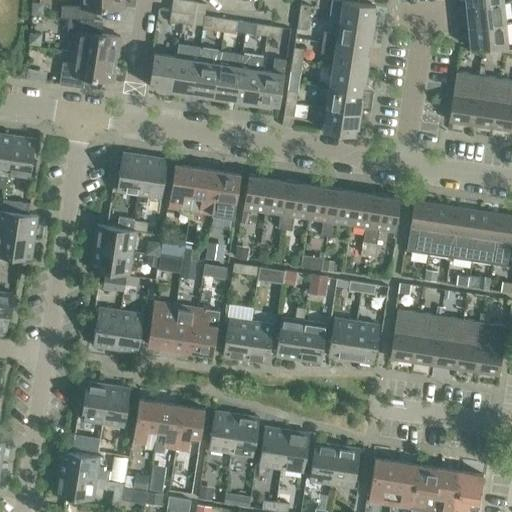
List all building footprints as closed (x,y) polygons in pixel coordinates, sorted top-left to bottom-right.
[(80,0),(81,6),(62,6),(61,17),(69,18),(69,17),(93,20),(94,8),(123,9),(123,0),(80,0)] [(172,0),(171,10),(183,12),(195,14),(197,1),(188,0),(172,0)] [(331,0),(329,20),(339,22),(374,28),(376,15),(374,12),(375,5),(342,0),(331,0)] [(195,14),(183,12),(181,22),(193,24),(194,22),(203,24),(205,15),(206,3),(197,1),(195,14)] [(467,4),(469,26),(505,22),(503,1),(467,4)] [(42,3),(32,3),(32,13),(41,13),(42,3)] [(299,16),(309,18),(311,5),(300,4),(299,16)] [(183,12),(171,10),(169,20),(181,22),(183,12)] [(205,15),(203,24),(203,25),(212,27),(214,17),(205,15)] [(309,18),(299,16),(297,28),(307,30),(309,18)] [(92,32),(93,20),(69,17),(69,18),(68,29),(78,31),(75,52),(116,58),(117,49),(119,49),(121,36),(92,32)] [(224,28),(225,19),(214,17),(212,27),(224,28)] [(225,19),(224,28),(245,32),(247,22),(225,19)] [(267,35),(268,25),(255,23),(247,22),(245,32),(267,35)] [(339,22),(338,33),(323,31),(321,41),(368,49),(369,42),(372,40),(374,28),(339,22)] [(507,45),(505,22),(469,26),(471,49),(507,45)] [(268,25),(267,35),(279,37),(280,27),(268,25)] [(30,33),(29,43),(39,44),(40,34),(30,33)] [(320,53),(334,55),(333,65),(367,70),(369,57),(367,55),(368,49),(321,41),(320,53)] [(201,95),(213,97),(221,50),(199,47),(197,59),(192,92),(199,93),(201,95)] [(292,59),(302,60),(304,48),(294,47),(292,59)] [(229,98),(235,99),(242,53),(221,50),(213,97),(226,99),(229,98)] [(114,67),(116,58),(75,52),(73,63),(63,61),(61,71),(59,83),(83,87),(84,76),(114,81),(116,68),(114,67)] [(158,89),(171,91),(176,56),(154,53),(149,85),(156,86),(158,89)] [(263,61),(249,59),(248,54),(242,53),(235,99),(241,99),(243,102),(256,104),(261,69),(263,61)] [(186,91),(192,92),(197,59),(176,56),(171,91),(184,93),(186,91)] [(0,68),(10,70),(11,60),(2,59),(0,68)] [(272,71),(261,69),(256,104),(269,106),(272,104),(279,105),(285,61),(273,59),(272,71)] [(302,60),(292,59),(290,71),(300,72),(302,60)] [(333,65),(329,86),(362,91),(363,85),(365,83),(367,70),(333,65)] [(38,71),(28,69),(26,78),(36,81),(38,71)] [(456,71),(449,121),(471,124),(478,74),(456,71)] [(478,74),(471,124),(492,127),(499,78),(483,75),(478,74)] [(511,79),(499,78),(492,127),(511,130),(511,79)] [(329,86),(326,108),(361,113),(363,100),(361,97),(362,91),(329,86)] [(286,101),(296,103),(298,91),(287,89),(286,101)] [(296,103),(286,101),(284,113),(294,115),(296,103)] [(359,126),(361,113),(326,108),(323,130),(355,135),(356,128),(359,126)] [(0,187),(5,188),(7,174),(13,135),(0,132),(0,187)] [(7,174),(30,177),(35,138),(13,135),(7,174)] [(116,190),(139,194),(145,155),(122,152),(116,190)] [(167,158),(145,155),(139,194),(161,197),(167,158)] [(168,207),(181,209),(190,210),(197,167),(175,163),(168,207)] [(190,210),(211,214),(218,170),(197,167),(190,210)] [(218,170),(211,214),(234,217),(240,174),(218,170)] [(251,209),(265,211),(270,178),(248,175),(241,222),(249,223),(251,209)] [(285,229),(292,182),(270,178),(265,211),(280,213),(278,228),(285,229)] [(294,215),(308,218),(313,185),(292,182),(285,229),(291,230),(294,215)] [(327,235),(334,188),(313,185),(308,218),(322,220),(320,234),(327,235)] [(336,222),(350,224),(356,191),(334,188),(327,235),(334,236),(336,222)] [(368,254),(377,195),(356,191),(350,224),(365,226),(361,253),(368,254)] [(399,198),(377,195),(368,254),(375,255),(379,228),(394,231),(399,198)] [(2,209),(12,210),(14,200),(4,198),(2,209)] [(428,254),(436,204),(414,200),(406,250),(428,254)] [(428,254),(450,257),(457,207),(436,204),(428,254)] [(453,272),(455,258),(471,260),(479,210),(457,207),(450,257),(448,271),(453,272)] [(0,208),(0,231),(34,237),(38,215),(0,208)] [(492,263),(500,214),(479,210),(471,260),(492,263)] [(511,215),(500,214),(492,263),(511,266),(511,215)] [(117,227),(133,229),(135,220),(135,217),(119,215),(117,227)] [(148,222),(135,220),(133,229),(136,230),(146,231),(148,222)] [(134,242),(136,230),(133,229),(117,227),(97,224),(94,246),(132,252),(138,253),(140,243),(134,242)] [(0,254),(8,256),(31,260),(34,237),(0,231),(0,254)] [(170,255),(181,257),(183,239),(166,236),(163,254),(170,255)] [(160,243),(149,241),(147,253),(159,255),(160,243)] [(184,257),(196,259),(198,260),(200,244),(186,242),(184,257)] [(224,246),(208,244),(206,257),(222,260),(224,246)] [(129,275),(132,252),(94,246),(90,269),(105,271),(126,274),(129,275)] [(235,256),(248,258),(249,248),(236,246),(235,256)] [(0,265),(6,266),(8,256),(0,254),(0,265)] [(161,254),(158,268),(168,269),(170,255),(163,254),(161,254)] [(322,269),(324,257),(304,254),(302,266),(322,269)] [(149,255),(148,264),(157,266),(159,257),(149,255)] [(194,276),(196,259),(184,257),(182,274),(194,276)] [(325,259),(323,269),(333,271),(335,261),(325,259)] [(225,278),(227,268),(204,264),(202,274),(225,278)] [(258,275),(259,266),(246,264),(245,273),(258,275)] [(258,275),(257,279),(283,283),(284,281),(285,271),(272,269),(259,266),(258,275)] [(424,279),(435,281),(437,272),(426,270),(424,279)] [(124,289),(125,284),(126,274),(105,271),(102,286),(124,289)] [(295,272),(285,271),(284,281),(293,283),(295,272)] [(139,276),(129,275),(126,274),(125,284),(138,286),(139,276)] [(325,296),(328,277),(311,274),(308,293),(325,296)] [(456,284),(467,285),(468,276),(457,275),(456,284)] [(480,278),(479,287),(489,289),(490,280),(480,278)] [(361,291),(362,282),(350,280),(349,289),(361,291)] [(362,282),(361,291),(374,293),(375,284),(362,282)] [(511,292),(511,282),(503,282),(501,291),(511,292)] [(409,293),(410,284),(399,283),(398,291),(409,293)] [(12,293),(0,291),(0,331),(6,332),(12,293)] [(147,344),(169,347),(176,304),(154,300),(147,344)] [(197,307),(176,304),(169,347),(191,350),(197,307)] [(115,349),(121,310),(98,306),(92,345),(115,349)] [(298,359),(304,320),(306,308),(297,306),(295,319),(281,317),(275,355),(298,359)] [(220,311),(210,309),(197,307),(191,350),(213,354),(220,311)] [(412,361),(419,312),(397,308),(390,358),(412,361)] [(143,313),(121,310),(115,349),(137,352),(143,313)] [(433,365),(441,315),(419,312),(412,361),(433,365)] [(433,365),(455,368),(462,318),(441,315),(433,365)] [(222,355),(245,359),(251,320),(228,317),(222,355)] [(350,359),(356,321),(334,317),(328,356),(350,359)] [(455,368),(476,371),(484,321),(479,321),(462,318),(455,368)] [(251,320),(245,359),(267,362),(273,323),(251,320)] [(304,320),(298,359),(320,362),(326,324),(304,320)] [(379,324),(356,321),(350,359),(373,363),(379,324)] [(489,322),(484,321),(476,371),(498,375),(506,325),(489,322)] [(102,422),(108,384),(86,381),(80,419),(102,422)] [(130,387),(108,384),(102,422),(124,426),(130,387)] [(132,442),(145,444),(145,447),(154,448),(161,401),(139,398),(132,442)] [(182,405),(161,401),(154,448),(162,449),(163,446),(175,448),(182,405)] [(182,405),(175,448),(188,450),(190,435),(200,437),(204,408),(182,405)] [(231,452),(237,413),(214,410),(208,449),(231,452)] [(259,416),(237,413),(231,452),(253,456),(259,416)] [(281,468),(287,429),(264,425),(258,465),(281,468)] [(287,429),(281,468),(303,472),(309,432),(287,429)] [(73,446),(89,448),(91,436),(75,434),(73,446)] [(309,480),(331,483),(337,445),(314,441),(309,480)] [(359,448),(337,445),(331,483),(354,487),(359,448)] [(58,471),(108,479),(110,470),(98,468),(100,455),(61,450),(58,471)] [(116,453),(112,476),(125,478),(129,455),(116,453)] [(368,501),(390,504),(397,461),(375,458),(368,501)] [(390,504),(399,506),(412,508),(418,464),(397,461),(390,504)] [(433,511),(435,496),(440,467),(418,464),(412,508),(433,511)] [(442,511),(454,511),(461,470),(440,467),(435,496),(444,497),(442,511)] [(454,511),(467,511),(468,509),(478,510),(483,473),(461,470),(454,511)] [(107,488),(108,479),(58,471),(55,493),(93,499),(95,486),(107,488)] [(148,490),(162,492),(164,474),(151,472),(148,490)] [(146,490),(148,476),(138,474),(136,488),(146,490)] [(199,497),(212,499),(214,486),(201,484),(199,497)] [(111,506),(121,507),(122,499),(124,491),(114,489),(111,506)] [(133,489),(131,501),(144,503),(146,491),(133,489)] [(147,491),(146,501),(162,503),(163,493),(147,491)] [(226,492),(225,503),(248,506),(250,496),(226,492)] [(188,511),(190,500),(178,498),(176,510),(188,511)] [(274,510),(275,501),(263,499),(262,508),(274,510)] [(275,501),(274,510),(286,511),(287,511),(289,503),(276,501),(275,501)]
